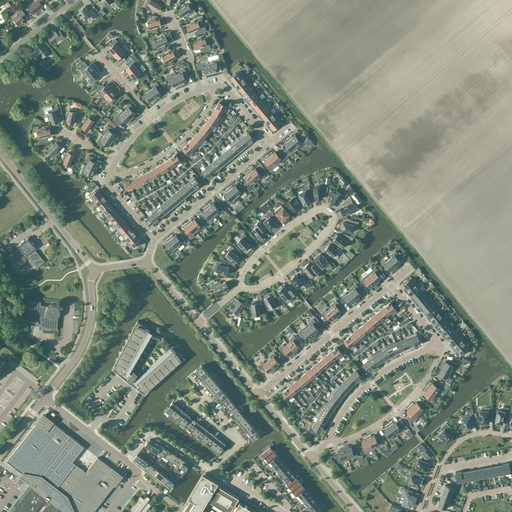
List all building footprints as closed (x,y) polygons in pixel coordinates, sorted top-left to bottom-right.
[(41,4),(43,1),(42,0),(37,0),(28,8),(33,15),(43,7),(41,4)] [(115,0),(112,3),(117,9),(122,6),(117,0),(115,0)] [(147,2),(144,7),(150,11),(152,8),(157,11),(158,10),(159,10),(161,7),(160,6),(161,5),(158,3),(159,2),(156,0),(154,0),(154,1),(153,0),(149,0),(149,2),(147,2)] [(195,12),(192,6),(190,7),(188,4),(185,6),(184,4),(180,7),(181,8),(178,10),(179,11),(178,12),(180,16),(181,15),(182,16),(187,13),(189,16),(189,15),(191,18),(196,14),(195,12)] [(91,19),(96,15),(92,9),(90,11),(85,6),(79,11),(80,12),(78,13),(79,15),(80,17),(83,16),(85,19),(89,17),(91,19)] [(18,26),(26,21),(25,20),(25,19),(27,17),(21,9),(11,17),(18,26)] [(151,21),(147,22),(148,26),(147,26),(149,33),(156,31),(155,27),(161,26),(161,24),(162,24),(161,20),(159,20),(159,19),(156,20),(155,18),(151,20),(151,21)] [(188,27),(186,28),(188,32),(189,31),(190,33),(196,30),(198,35),(207,31),(203,24),(201,25),(199,21),(195,23),(194,21),(190,23),(190,25),(187,26),(188,27)] [(61,41),(65,38),(59,31),(57,33),(55,31),(46,37),(49,41),(50,42),(54,47),(55,46),(54,44),(60,39),(61,41)] [(166,37),(165,36),(163,37),(162,37),(161,36),(157,38),(158,39),(153,42),(157,51),(164,48),(163,45),(168,42),(168,41),(169,41),(167,37),(166,37)] [(195,47),(196,48),(202,46),(204,52),(211,50),(206,37),(202,39),(201,38),(197,39),(197,41),(194,42),(194,43),(193,43),(194,47),(195,47)] [(112,55),(122,46),(115,39),(110,43),(113,46),(109,49),(111,51),(109,52),(112,55)] [(49,53),(40,42),(34,47),(37,50),(33,54),(36,58),(35,59),(39,64),(44,60),(42,58),(45,56),(49,53)] [(122,46),(112,55),(115,58),(116,57),(118,59),(122,55),(124,58),(129,53),(122,46)] [(165,61),(163,62),(166,67),(173,64),(171,61),(176,57),(175,56),(176,56),(174,52),(173,53),(173,51),(169,53),(169,52),(165,54),(165,56),(162,57),(165,61)] [(130,65),(126,69),(127,71),(126,72),(128,75),(139,67),(133,59),(136,57),(134,54),(126,60),(130,65)] [(218,58),(209,61),(212,74),(216,73),(215,71),(218,71),(217,67),(220,66),(219,60),(224,59),(222,54),(218,55),(218,58)] [(83,62),(77,66),(80,69),(86,76),(97,68),(94,65),(93,66),(91,64),(88,66),(84,61),(83,62)] [(208,75),(212,74),(209,61),(196,64),(198,70),(204,69),(205,74),(208,73),(208,75)] [(146,74),(145,75),(139,67),(128,75),(131,78),(132,77),(134,79),(138,76),(140,79),(143,76),(145,78),(148,76),(146,74)] [(97,68),(86,76),(86,77),(87,75),(90,78),(88,80),(92,84),(97,80),(95,78),(99,74),(98,72),(99,71),(97,68)] [(175,73),(181,85),(184,84),(184,82),(186,81),(184,76),(187,75),(184,69),(179,71),(180,73),(176,75),(175,73)] [(232,77),(230,79),(233,82),(231,83),(233,85),(244,75),(244,74),(242,75),(239,72),(236,74),(235,73),(231,76),(232,77)] [(177,87),(181,85),(175,73),(166,77),(169,83),(172,82),(174,86),(177,85),(177,87)] [(238,88),(247,81),(244,77),(245,76),(244,75),(233,85),(234,87),(236,85),(238,88)] [(240,94),(252,84),(251,83),(250,85),(247,81),(238,88),(241,91),(239,93),(240,94)] [(160,97),(159,96),(161,94),(158,90),(161,88),(157,82),(152,86),(153,88),(150,90),(149,88),(155,98),(157,100),(160,97)] [(103,97),(113,88),(110,85),(109,86),(107,84),(103,88),(101,85),(96,90),(103,97)] [(246,97),(254,90),(251,87),(253,85),(252,84),(240,94),(242,96),(243,94),(246,97)] [(113,88),(103,97),(110,104),(115,100),(112,97),(116,94),(114,92),(116,91),(113,88)] [(157,100),(155,98),(149,88),(140,94),(144,99),(147,97),(150,102),(152,100),(153,102),(157,100)] [(254,90),(246,97),(249,100),(247,102),(248,103),(258,95),(254,90)] [(254,106),(262,99),(259,96),(261,94),(260,93),(258,95),(248,103),(249,105),(251,103),(254,106)] [(258,111),(266,104),(263,100),(265,99),(264,98),(262,99),(254,106),(252,108),(253,110),(255,108),(258,111)] [(224,112),(227,107),(222,104),(223,103),(220,101),(219,103),(219,102),(216,107),(224,112)] [(135,117),(134,116),(135,114),(132,110),(134,108),(129,103),(125,107),(127,109),(124,111),(122,110),(132,120),(135,117)] [(260,117),(271,107),(271,106),(269,108),(266,104),(258,111),(260,114),(258,116),(260,117)] [(52,106),(44,109),(45,114),(49,113),(50,116),(48,116),(49,121),(51,120),(52,123),(53,123),(54,124),(58,123),(57,122),(59,121),(57,115),(60,114),(58,107),(55,108),(53,109),(52,106)] [(226,113),(224,112),(216,107),(213,112),(223,118),(226,113)] [(265,120),(274,113),(271,110),(272,108),(271,107),(260,117),(261,119),(263,117),(265,120)] [(68,118),(67,122),(68,122),(68,123),(72,124),(73,123),(74,123),(75,117),(79,118),(80,111),(70,109),(69,114),(67,113),(66,118),(68,118)] [(122,110),(112,120),(117,125),(118,125),(123,120),(126,123),(128,121),(129,123),(132,120),(122,110)] [(220,123),(223,118),(213,112),(211,116),(218,121),(220,123)] [(267,126),(279,116),(278,115),(277,117),(274,113),(265,120),(268,123),(266,125),(267,126)] [(83,123),(84,124),(82,127),(83,127),(83,128),(86,131),(87,130),(88,131),(91,126),(94,128),(98,121),(100,119),(96,117),(95,119),(90,116),(87,120),(85,119),(83,123)] [(215,126),(218,121),(211,116),(208,120),(215,126)] [(279,116),(267,126),(269,128),(270,126),(273,130),(275,128),(276,129),(279,126),(278,125),(280,124),(281,122),(278,119),(280,117),(279,116)] [(212,130),(215,126),(208,120),(204,125),(212,130)] [(116,138),(115,137),(116,135),(112,132),(114,129),(108,125),(103,133),(114,141),(116,138)] [(208,135),(212,130),(204,125),(201,129),(208,135)] [(41,130),(36,132),(39,142),(40,145),(46,142),(46,140),(45,137),(51,135),(51,134),(52,134),(51,129),(50,130),(49,128),(46,129),(46,128),(41,129),(41,130)] [(205,139),(208,135),(201,129),(198,133),(205,139)] [(242,134),(250,143),(254,139),(250,135),(252,134),(250,132),(248,133),(246,130),(242,134)] [(112,145),(114,141),(103,133),(102,134),(104,135),(102,138),(100,137),(97,142),(102,145),(104,143),(109,146),(110,144),(112,145)] [(201,143),(205,139),(198,133),(194,137),(201,143)] [(245,146),(250,143),(242,134),(243,136),(240,139),(238,137),(238,138),(245,146)] [(302,135),(301,137),(298,139),(295,135),(292,137),(291,135),(288,138),(297,148),(305,142),(304,141),(306,140),(302,135)] [(202,145),(194,137),(191,141),(197,147),(199,149),(202,145)] [(241,150),(245,146),(238,138),(234,141),(241,150)] [(288,147),(283,152),(287,157),(297,148),(288,138),(286,140),(287,141),(285,143),(288,147)] [(193,151),(197,147),(191,141),(187,144),(195,153),(195,152),(193,151)] [(237,153),(241,150),(234,141),(230,144),(237,153)] [(57,143),(56,142),(53,144),(52,143),(49,146),(50,148),(46,151),(53,159),(59,154),(56,151),(61,147),(60,146),(61,145),(58,142),(57,143)] [(191,157),(195,153),(187,144),(183,148),(182,149),(184,152),(185,151),(189,155),(191,157)] [(233,157),(237,153),(230,144),(229,145),(231,147),(227,150),(233,157)] [(229,160),(233,157),(227,150),(223,153),(229,160)] [(69,153),(68,152),(67,155),(65,155),(63,159),(65,160),(63,164),(72,168),(75,162),(72,160),(74,155),(73,154),(74,153),(70,151),(69,153)] [(272,152),(269,154),(277,165),(287,157),(283,152),(278,156),(275,151),(273,153),(272,152)] [(225,164),(229,160),(223,153),(219,157),(225,164)] [(181,161),(178,157),(179,156),(177,154),(176,155),(175,154),(171,157),(176,165),(181,161)] [(270,171),(277,165),(269,154),(266,157),(267,158),(265,160),(268,164),(266,166),(270,171)] [(99,166),(97,166),(98,163),(93,161),(95,158),(89,155),(86,161),(88,162),(87,165),(85,164),(85,165),(97,170),(99,166)] [(172,168),(176,165),(171,157),(170,158),(167,161),(172,168)] [(221,167),(225,164),(219,157),(215,160),(221,167)] [(216,171),(221,167),(215,160),(211,164),(216,171)] [(167,171),(172,168),(167,161),(162,163),(167,171)] [(162,174),(167,171),(162,163),(158,166),(162,174)] [(212,174),(216,171),(211,164),(206,167),(212,174)] [(96,174),(97,170),(85,165),(81,174),(87,176),(88,173),(93,175),(94,173),(96,174)] [(158,177),(162,174),(158,166),(153,169),(158,177)] [(208,178),(212,174),(206,167),(202,171),(201,172),(203,175),(205,174),(208,178)] [(249,171),(257,182),(258,182),(256,180),(259,178),(260,179),(265,175),(261,170),(258,172),(255,168),(253,170),(252,169),(249,171)] [(153,179),(158,177),(153,169),(149,171),(153,179)] [(148,182),(153,179),(149,171),(144,174),(148,182)] [(257,182),(249,171),(246,174),(247,175),(245,177),(248,181),(244,184),(248,189),(257,182)] [(143,184),(148,182),(144,174),(139,176),(143,184)] [(188,179),(196,188),(200,184),(197,180),(198,179),(196,177),(195,178),(193,175),(188,179)] [(135,178),(134,178),(138,186),(139,189),(144,187),(143,184),(139,176),(135,178)] [(132,188),(138,186),(134,178),(129,180),(132,188)] [(192,191),(196,188),(188,179),(190,181),(186,184),(192,191)] [(127,190),(132,188),(129,180),(124,182),(123,183),(124,186),(125,185),(127,190)] [(188,195),(192,191),(186,184),(182,188),(188,195)] [(232,185),(229,188),(236,197),(239,194),(241,196),(245,192),(244,190),(246,188),(244,185),(241,187),(238,189),(235,185),(233,187),(232,185)] [(311,201),(308,195),(311,194),(309,185),(302,188),(303,192),(299,194),(304,205),(305,204),(309,202),(311,201)] [(335,190),(336,189),(331,185),(329,195),(333,198),(331,201),(336,204),(338,201),(339,202),(343,196),(335,190)] [(323,194),(326,195),(327,187),(327,188),(321,187),(320,186),(314,187),(315,191),(313,191),(314,196),(315,195),(315,199),(322,198),(321,194),(323,194)] [(347,190),(344,195),(348,198),(354,192),(350,186),(347,189),(347,190)] [(183,198),(188,195),(182,188),(178,191),(183,198)] [(233,199),(236,197),(229,188),(226,190),(227,192),(225,193),(228,197),(226,200),(230,205),(235,201),(233,199)] [(92,203),(104,193),(103,191),(101,193),(98,190),(96,191),(95,190),(92,193),(93,194),(91,196),(90,197),(93,200),(91,202),(92,203)] [(179,202),(183,198),(178,191),(174,195),(179,202)] [(97,206),(106,199),(103,196),(105,194),(104,193),(92,203),(93,204),(94,202),(97,206)] [(175,205),(179,202),(174,195),(169,198),(175,205)] [(344,207),(340,208),(342,212),(341,212),(342,215),(343,215),(343,216),(355,212),(352,204),(353,204),(350,197),(343,202),(345,206),(344,207)] [(171,209),(175,205),(169,198),(165,202),(171,209)] [(294,199),(293,198),(287,202),(293,212),(299,208),(297,205),(299,203),(296,198),(294,199)] [(100,212),(112,202),(110,200),(108,202),(106,199),(97,206),(100,210),(99,211),(100,212)] [(105,215),(114,208),(111,205),(113,204),(112,202),(100,212),(101,213),(102,212),(105,215)] [(167,212),(171,209),(165,202),(161,205),(167,212)] [(207,206),(216,217),(223,210),(219,205),(217,207),(213,203),(211,205),(210,204),(207,206)] [(163,216),(167,212),(161,205),(157,209),(155,207),(163,216)] [(288,212),(287,212),(281,205),(274,211),(282,220),(287,216),(288,217),(290,215),(288,212)] [(216,217),(207,206),(204,209),(205,210),(203,211),(207,216),(204,218),(208,223),(213,219),(211,217),(214,215),(216,217)] [(159,219),(163,216),(155,207),(151,210),(159,219)] [(109,220),(117,213),(119,211),(118,210),(116,211),(114,208),(105,215),(108,219),(107,220),(107,221),(109,220)] [(154,223),(159,219),(151,210),(153,212),(148,216),(149,216),(148,217),(150,220),(151,219),(154,223)] [(277,225),(273,220),(276,218),(271,211),(266,215),(268,218),(264,221),(264,222),(270,230),(271,230),(277,225),(277,224),(277,225)] [(111,226),(123,216),(122,214),(120,216),(117,213),(109,220),(112,223),(110,225),(111,226)] [(117,229),(125,222),(123,219),(124,217),(123,216),(111,226),(112,227),(114,225),(117,229)] [(188,222),(197,232),(205,226),(200,221),(198,223),(194,219),(192,221),(191,219),(188,222)] [(352,220),(351,224),(344,222),(343,223),(342,223),(342,226),(343,226),(342,229),(352,232),(353,228),(357,229),(359,222),(352,220)] [(263,231),(263,230),(264,228),(265,229),(266,229),(259,221),(254,225),(256,227),(252,231),(259,240),(266,234),(263,231)] [(119,235),(131,225),(130,223),(128,225),(125,222),(117,229),(120,233),(118,234),(119,235)] [(197,233),(197,232),(188,222),(185,224),(186,226),(184,227),(188,231),(185,234),(189,239),(194,235),(193,233),(195,231),(197,233)] [(124,238),(133,231),(130,228),(132,227),(131,225),(119,235),(120,236),(121,235),(124,238)] [(127,244),(139,234),(137,233),(135,234),(133,231),(124,238),(127,242),(126,243),(127,244)] [(238,245),(241,249),(242,248),(244,250),(245,250),(246,251),(249,248),(249,247),(250,246),(246,241),(248,239),(244,233),(239,237),(240,239),(237,242),(239,244),(238,245)] [(139,234),(127,244),(128,245),(129,244),(132,248),(135,245),(136,246),(140,243),(139,242),(141,241),(138,237),(140,236),(139,234)] [(350,243),(354,238),(345,234),(342,238),(338,234),(333,240),(343,247),(346,243),(348,244),(350,242),(350,243)] [(169,238),(178,248),(186,242),(181,237),(179,239),(175,235),(173,236),(172,235),(169,238)] [(27,238),(25,240),(21,242),(22,243),(18,245),(20,247),(7,257),(13,264),(25,254),(26,255),(27,255),(38,267),(45,262),(35,249),(37,248),(34,244),(32,240),(31,241),(30,239),(27,238)] [(171,255),(178,248),(169,238),(166,240),(167,241),(165,243),(169,247),(166,249),(171,255)] [(333,257),(336,254),(338,256),(342,251),(338,247),(336,250),(329,244),(328,245),(327,246),(326,247),(326,248),(325,249),(333,257)] [(227,258),(230,261),(231,260),(234,263),(235,262),(236,262),(239,259),(238,258),(239,257),(234,253),(236,251),(231,246),(227,250),(228,252),(225,255),(228,257),(227,258)] [(400,263),(397,258),(399,256),(395,251),(391,255),(392,257),(389,259),(396,268),(399,266),(398,264),(400,263)] [(315,258),(319,263),(318,264),(318,265),(321,268),(322,269),(323,268),(325,266),(326,268),(329,266),(332,269),(335,267),(331,261),(328,263),(327,263),(327,262),(325,259),(326,259),(323,256),(323,257),(320,254),(315,258)] [(345,255),(341,259),(346,263),(350,259),(345,255)] [(394,270),(396,268),(389,259),(386,262),(385,260),(380,264),(384,269),(387,267),(390,271),(392,269),(394,270)] [(218,273),(223,275),(223,273),(227,274),(227,273),(228,273),(230,269),(228,269),(229,268),(223,266),(224,263),(217,260),(214,270),(219,272),(218,273)] [(314,274),(317,277),(322,273),(314,264),(315,265),(313,267),(313,266),(312,266),(309,263),(303,268),(310,277),(314,274)] [(377,275),(380,273),(376,268),(368,274),(377,284),(380,282),(379,281),(381,279),(377,275)] [(291,278),(298,287),(304,282),(308,287),(311,285),(305,277),(302,280),(297,274),(295,276),(295,275),(291,278)] [(374,287),(377,284),(368,274),(360,280),(365,285),(367,283),(371,287),(373,286),(374,287)] [(417,281),(416,280),(415,282),(412,278),(410,279),(408,280),(407,279),(404,282),(405,284),(403,285),(406,288),(404,290),(405,291),(417,281)] [(416,284),(418,282),(417,281),(405,291),(406,293),(408,291),(411,294),(419,287),(416,284)] [(214,290),(217,289),(219,293),(221,292),(222,293),(226,291),(225,290),(228,288),(228,287),(229,286),(227,283),(226,283),(225,282),(220,285),(218,282),(212,285),(214,290)] [(361,296),(358,291),(360,289),(356,284),(348,290),(357,301),(360,298),(359,297),(361,296)] [(279,290),(278,291),(280,294),(279,295),(282,298),(284,297),(284,298),(282,299),(283,301),(284,300),(287,303),(292,300),(290,298),(295,295),(290,289),(287,291),(284,286),(282,287),(282,286),(278,289),(279,290)] [(424,290),(422,291),(419,287),(411,294),(414,297),(412,299),(413,301),(425,291),(424,290)] [(354,303),(357,301),(348,290),(348,291),(349,292),(347,295),(345,293),(341,297),(345,302),(347,300),(351,304),(353,302),(354,303)] [(424,293),(426,292),(425,291),(413,301),(414,302),(416,300),(419,303),(427,296),(424,293)] [(266,302),(265,303),(267,307),(269,306),(270,309),(274,306),(275,308),(280,305),(276,299),(273,300),(270,295),(269,296),(268,295),(265,297),(265,298),(264,299),(266,302)] [(432,299),(430,300),(427,296),(419,303),(421,307),(419,308),(421,310),(433,300),(432,299)] [(238,300),(236,303),(235,302),(232,306),(233,307),(230,311),(238,317),(243,311),(240,309),(244,304),(243,303),(243,302),(240,300),(239,301),(238,300)] [(432,302),(433,301),(433,300),(421,310),(422,311),(424,310),(426,313),(435,306),(432,302)] [(57,318),(58,318),(59,317),(60,316),(61,314),(61,313),(61,312),(61,311),(61,309),(60,308),(60,307),(59,306),(58,306),(57,305),(56,304),(54,304),(53,304),(52,304),(50,304),(49,305),(48,306),(41,305),(41,302),(29,301),(28,313),(27,313),(27,314),(26,314),(26,315),(26,316),(26,317),(27,317),(27,318),(28,318),(27,325),(31,325),(31,324),(34,325),(35,319),(39,319),(39,313),(45,313),(46,315),(46,316),(47,317),(48,318),(49,319),(50,319),(51,320),(52,320),(54,320),(55,320),(56,319),(57,318)] [(341,312),(338,308),(340,306),(336,301),(329,307),(337,317),(340,315),(339,314),(341,312)] [(252,307),(250,308),(251,312),(253,312),(253,317),(264,316),(263,309),(259,309),(259,303),(257,303),(257,302),(253,302),(253,304),(252,304),(252,307)] [(396,309),(397,308),(395,305),(393,306),(390,302),(386,306),(392,313),(391,313),(393,315),(397,311),(396,309)] [(387,316),(391,313),(392,313),(386,306),(381,309),(387,316)] [(439,308),(438,309),(435,306),(426,313),(429,316),(427,317),(428,319),(440,309),(439,308)] [(334,320),(337,317),(329,307),(328,307),(330,309),(327,311),(325,310),(321,313),(325,318),(328,316),(331,320),(333,319),(334,320)] [(383,320),(387,316),(381,309),(377,313),(383,320)] [(439,311),(441,310),(440,309),(428,319),(430,320),(431,319),(434,322),(442,315),(439,311)] [(57,330),(58,318),(57,318),(56,319),(55,320),(54,320),(52,320),(51,320),(50,319),(49,319),(48,318),(47,317),(46,316),(46,315),(45,313),(39,313),(39,319),(35,319),(34,325),(39,325),(38,328),(40,330),(41,330),(42,329),(42,328),(45,328),(45,329),(48,329),(51,329),(57,330)] [(379,323),(383,320),(377,313),(373,316),(379,323)] [(447,317),(445,318),(442,315),(434,322),(437,325),(435,327),(436,328),(448,318),(447,317)] [(375,327),(379,323),(373,316),(369,320),(375,327)] [(450,324),(447,320),(449,319),(448,318),(436,328),(437,330),(439,328),(442,331),(450,324)] [(319,331),(315,327),(318,324),(314,319),(306,326),(315,336),(318,334),(317,333),(319,331)] [(371,330),(375,327),(369,320),(365,323),(371,330)] [(367,334),(371,330),(365,323),(361,327),(367,334)] [(131,375),(127,374),(150,331),(137,324),(113,368),(113,369),(127,380),(128,379),(131,382),(131,383),(145,395),(183,361),(173,350),(137,382),(135,379),(138,374),(134,371),(131,375)] [(455,326),(453,328),(450,324),(442,331),(444,334),(442,336),(444,337),(456,327),(455,326)] [(312,339),(315,336),(306,326),(298,332),(303,337),(305,335),(309,339),(311,338),(312,339)] [(363,337),(367,334),(361,327),(357,330),(364,339),(363,337)] [(458,333),(455,330),(456,328),(456,327),(444,337),(445,339),(447,337),(449,340),(458,333)] [(360,342),(364,339),(357,330),(352,334),(358,341),(358,340),(360,342)] [(419,334),(417,335),(416,332),(411,334),(415,345),(420,343),(418,338),(420,338),(419,334)] [(462,336),(461,337),(458,333),(449,340),(452,343),(450,345),(451,346),(463,337),(462,336)] [(354,344),(358,341),(352,334),(348,337),(354,344)] [(410,347),(415,345),(411,334),(405,336),(406,338),(410,347)] [(299,347),(296,343),(298,341),(294,336),(289,340),(291,341),(288,344),(295,353),(298,350),(297,349),(299,347)] [(356,346),(354,344),(348,337),(344,341),(347,345),(346,346),(348,348),(350,347),(350,348),(352,350),(356,346)] [(465,342),(463,339),(464,338),(463,337),(451,346),(453,348),(455,346),(457,349),(465,342)] [(405,349),(410,347),(406,338),(401,341),(405,349)] [(395,341),(390,343),(391,345),(396,354),(400,351),(396,343),(395,341)] [(400,351),(405,349),(401,341),(396,343),(400,351)] [(463,353),(464,354),(468,351),(466,350),(470,347),(466,343),(468,342),(467,341),(465,342),(457,349),(455,351),(457,353),(458,351),(461,354),(463,353)] [(390,343),(386,346),(387,348),(391,356),(396,354),(391,345),(390,343)] [(292,355),(295,353),(288,344),(285,346),(283,345),(279,349),(283,354),(286,351),(289,356),(291,354),(292,355)] [(391,356),(387,348),(386,346),(380,349),(382,351),(386,359),(391,356)] [(342,354),(343,353),(341,350),(340,351),(336,347),(332,351),(338,358),(339,360),(344,356),(342,354)] [(334,361),(338,358),(332,351),(328,354),(334,361)] [(382,361),(386,359),(382,351),(377,354),(382,361)] [(279,364),(276,360),(279,357),(274,352),(270,356),(271,358),(268,360),(275,369),(278,367),(277,366),(279,364)] [(371,355),(372,357),(378,364),(382,361),(377,354),(376,352),(371,355)] [(330,364),(334,361),(328,354),(324,357),(330,364)] [(332,366),(330,364),(324,357),(320,361),(325,368),(327,370),(332,366)] [(373,367),(378,364),(372,357),(368,360),(373,367)] [(272,372),(275,369),(268,360),(265,363),(264,361),(259,365),(263,370),(266,368),(269,372),(271,370),(272,372)] [(369,371),(373,367),(368,360),(363,364),(362,365),(364,368),(366,367),(369,371)] [(321,371),(325,368),(320,361),(316,364),(321,371)] [(452,373),(457,364),(451,361),(450,364),(445,361),(443,364),(442,363),(440,366),(452,373)] [(317,375),(321,371),(316,364),(311,368),(317,375)] [(198,377),(206,370),(202,365),(194,372),(198,377)] [(447,382),(452,373),(440,366),(439,369),(440,370),(439,372),(443,375),(442,378),(447,382)] [(313,378),(317,375),(311,368),(307,371),(313,378)] [(358,373),(359,372),(357,369),(356,370),(352,374),(358,380),(362,377),(358,373)] [(202,381),(210,375),(206,370),(198,377),(201,380),(202,381)] [(309,382),(313,378),(307,371),(303,375),(309,382)] [(354,384),(358,380),(352,374),(347,378),(354,384)] [(213,379),(211,376),(210,375),(202,381),(206,385),(213,379)] [(305,385),(309,382),(303,375),(299,378),(306,387),(307,387),(305,385)] [(302,391),(306,387),(299,378),(295,382),(302,391)] [(350,388),(354,384),(347,378),(343,382),(350,388)] [(209,390),(217,383),(213,379),(206,385),(209,390)] [(302,391),(295,382),(291,385),(296,392),(301,389),(302,391)] [(347,392),(350,388),(343,382),(340,386),(347,392)] [(213,394),(221,388),(217,383),(209,390),(213,394)] [(438,383),(436,386),(432,383),(430,385),(429,384),(427,387),(438,395),(444,388),(438,383)] [(347,392),(340,386),(338,384),(334,388),(343,396),(347,392)] [(292,396),(296,392),(291,385),(286,389),(292,396)] [(432,403),(438,395),(427,387),(424,390),(426,391),(424,393),(428,396),(426,399),(432,403)] [(217,399),(224,392),(221,388),(213,394),(215,397),(216,398),(217,399)] [(340,400),(343,396),(334,388),(331,393),(340,400)] [(288,399),(292,396),(286,389),(282,392),(286,396),(284,397),(287,400),(288,399)] [(220,403),(228,396),(224,392),(217,399),(220,403)] [(337,404),(340,400),(331,393),(327,398),(329,399),(337,404)] [(224,407),(232,401),(228,396),(220,403),(224,407)] [(334,408),(337,404),(329,399),(326,403),(334,408)] [(230,413),(236,408),(234,406),(235,405),(232,401),(224,407),(227,411),(228,410),(230,413)] [(422,404),(420,406),(416,402),(414,404),(413,403),(410,406),(420,415),(427,408),(422,404)] [(177,407),(172,403),(166,411),(171,415),(177,407)] [(331,413),(334,408),(326,403),(325,406),(323,408),(331,413)] [(411,415),(406,420),(411,426),(421,416),(420,415),(410,406),(408,408),(409,409),(407,411),(411,415)] [(175,418),(182,410),(177,407),(171,415),(175,418)] [(331,413),(323,408),(321,407),(318,412),(320,413),(328,418),(331,413)] [(503,411),(497,410),(495,422),(496,422),(496,423),(501,424),(501,423),(502,423),(503,419),(506,420),(509,408),(504,407),(503,411)] [(234,420),(242,413),(238,408),(237,409),(236,408),(230,413),(231,414),(230,415),(234,420)] [(485,423),(488,423),(488,419),(492,419),(492,408),(487,408),(487,410),(480,410),(480,415),(478,415),(478,419),(480,419),(480,424),(485,424),(485,423)] [(180,422),(186,414),(186,413),(184,412),(182,410),(175,418),(180,422)] [(238,424),(246,418),(242,413),(234,420),(238,424)] [(326,422),(328,418),(320,413),(318,418),(326,422)] [(190,417),(189,416),(186,414),(180,422),(184,425),(185,424),(187,426),(192,420),(189,418),(190,417)] [(472,414),(462,417),(462,419),(464,429),(467,428),(467,429),(471,428),(471,427),(470,421),(473,420),(472,414)] [(43,415),(6,461),(23,474),(21,477),(34,486),(36,483),(53,497),(62,504),(60,507),(66,511),(71,511),(72,511),(94,511),(121,476),(97,457),(86,472),(72,461),(84,447),(43,415)] [(242,428),(249,422),(246,418),(238,424),(242,428)] [(323,426),(326,422),(318,418),(315,422),(323,426)] [(193,432),(199,424),(198,423),(194,420),(193,421),(192,420),(187,426),(188,427),(188,428),(193,432)] [(313,421),(309,429),(312,431),(311,432),(316,435),(318,430),(321,432),(323,426),(315,422),(313,421)] [(401,424),(398,426),(395,421),(393,423),(392,421),(389,424),(397,435),(405,429),(401,424)] [(245,433),(253,426),(249,422),(242,428),(245,433)] [(440,428),(442,431),(438,435),(446,443),(453,436),(448,432),(452,429),(447,423),(440,428)] [(197,435),(203,427),(200,424),(199,424),(193,432),(197,435)] [(396,435),(397,435),(389,424),(385,426),(386,427),(384,429),(387,433),(385,435),(388,441),(393,437),(392,435),(395,433),(396,435)] [(203,427),(197,435),(202,439),(208,431),(207,430),(205,428),(206,426),(205,425),(203,427)] [(249,437),(257,431),(253,426),(245,433),(249,437)] [(206,442),(212,434),(209,432),(208,431),(202,439),(206,442)] [(252,441),(257,437),(260,435),(257,431),(249,437),(252,441)] [(306,431),(302,433),(308,439),(311,437),(306,431)] [(211,446),(217,438),(212,434),(206,442),(211,446)] [(379,438),(376,440),(374,435),(371,436),(371,435),(367,437),(373,449),(382,444),(379,438)] [(365,453),(373,449),(367,437),(364,438),(364,440),(362,441),(365,446),(362,447),(365,453)] [(215,449),(221,441),(217,438),(211,446),(215,449)] [(152,449),(156,443),(150,439),(148,442),(148,441),(145,445),(152,449)] [(215,449),(219,453),(225,445),(221,441),(215,449)] [(158,453),(161,446),(156,443),(152,449),(158,453)] [(419,459),(416,467),(419,468),(419,469),(423,470),(423,469),(425,470),(427,466),(428,467),(429,464),(428,463),(425,462),(426,460),(430,457),(425,450),(426,450),(421,443),(417,446),(423,452),(421,453),(425,458),(424,461),(419,459)] [(356,450),(352,451),(351,446),(348,447),(348,445),(344,446),(348,459),(349,459),(348,457),(351,456),(352,458),(358,456),(356,450)] [(161,446),(158,453),(163,456),(167,450),(161,446)] [(339,463),(348,459),(344,446),(340,448),(341,449),(338,450),(340,455),(337,456),(339,463)] [(270,447),(260,455),(264,459),(274,451),(270,447)] [(167,450),(163,456),(166,458),(165,460),(167,462),(169,460),(173,453),(167,450)] [(274,451),(264,459),(266,458),(269,462),(278,454),(277,455),(274,451)] [(174,463),(178,457),(173,453),(169,460),(174,463)] [(143,459),(138,454),(137,454),(133,460),(138,465),(143,459)] [(269,462),(270,461),(273,465),(281,459),(278,454),(269,462)] [(180,466),(184,460),(178,457),(174,463),(180,466)] [(144,469),(148,463),(143,459),(138,465),(144,469)] [(281,459),(273,465),(277,469),(285,463),(281,459)] [(184,460),(180,466),(186,470),(190,463),(184,460)] [(149,473),(154,467),(148,463),(144,469),(149,473)] [(285,463),(277,469),(280,473),(279,475),(288,467),(285,463)] [(154,467),(149,473),(154,477),(159,471),(155,468),(157,466),(155,465),(154,467)] [(288,467),(279,475),(282,479),(292,471),(288,467)] [(159,481),(164,475),(159,471),(154,477),(159,481)] [(292,471),(282,479),(284,478),(287,482),(286,482),(295,475),(292,471)] [(411,472),(407,482),(408,482),(408,483),(411,484),(411,485),(415,486),(415,485),(419,486),(420,484),(422,480),(415,477),(416,474),(411,472)] [(164,475),(159,481),(164,485),(169,479),(166,477),(168,474),(166,473),(164,475)] [(191,499),(183,511),(200,511),(209,497),(212,498),(210,502),(227,511),(230,511),(239,498),(217,485),(218,482),(203,473),(189,497),(191,499)] [(295,475),(286,482),(290,487),(298,480),(295,476),(295,475)] [(164,485),(170,489),(174,483),(169,479),(164,485)] [(298,480),(290,487),(293,491),(292,492),(301,484),(298,480)] [(34,486),(19,505),(28,511),(35,511),(43,502),(46,505),(53,497),(36,483),(34,486)] [(306,487),(305,488),(301,484),(292,492),(295,496),(306,487)] [(454,488),(445,485),(443,490),(452,493),(454,488)] [(306,487),(295,496),(296,496),(298,494),(301,498),(309,492),(306,487)] [(415,496),(416,493),(404,489),(402,495),(405,496),(404,501),(405,501),(404,504),(410,506),(411,503),(413,504),(416,497),(415,496)] [(452,493),(443,490),(441,495),(450,498),(452,493)] [(309,492),(301,498),(305,502),(313,496),(309,492)] [(450,498),(441,495),(439,500),(448,503),(450,498)] [(148,509),(152,505),(147,502),(149,500),(146,498),(145,499),(141,496),(128,511),(135,511),(137,510),(138,511),(150,511),(151,511),(148,509)] [(313,496),(305,502),(308,507),(316,500),(313,496)] [(46,505),(43,510),(46,511),(55,511),(62,504),(53,497),(46,505)] [(316,500),(308,507),(312,511),(320,504),(316,500)] [(448,503),(439,500),(438,506),(446,509),(448,503)] [(256,511),(240,502),(233,511),(256,511)]
